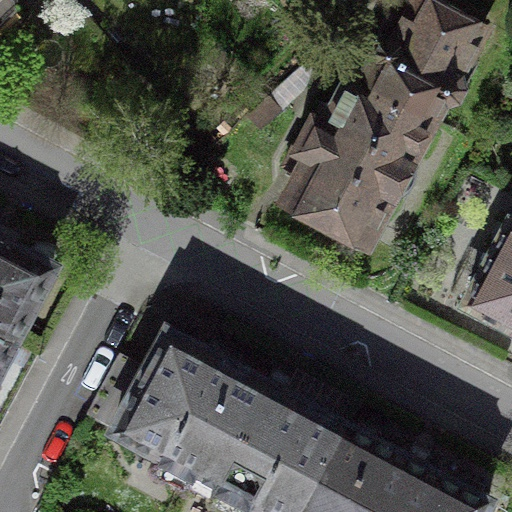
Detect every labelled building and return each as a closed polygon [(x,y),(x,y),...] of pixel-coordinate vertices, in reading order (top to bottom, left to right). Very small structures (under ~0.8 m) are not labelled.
[(353,70),(351,73),(432,116),(441,99),(444,100),(457,97),(463,85),(459,73),(482,32),(421,0),(412,0),(408,8),(407,8),(396,27),(391,37),(390,36),(379,38),(360,74),(353,70)] [(432,116),(351,73),(334,105),(327,101),(319,104),(314,113),(313,112),(293,149),(300,152),(307,156),(288,193),(314,207),(312,209),(316,220),(330,228),(341,224),(342,222),(368,236),(391,192),(395,191),(399,188),(402,186),(405,182),(407,179),(409,175),(410,170),(411,166),(411,162),(410,158),(432,116)] [(511,216),(510,216),(465,300),(511,324),(511,216)] [(0,234),(0,330),(13,338),(53,262),(0,234)] [(273,511),(298,511),(348,420),(281,384),(167,323),(143,368),(117,355),(87,412),(112,426),(162,453),(154,469),(233,511),(241,511),(249,499),(273,511)] [(0,361),(13,338),(0,330),(0,361)] [(419,457),(348,420),(298,511),(480,511),(489,495),(419,457)]
